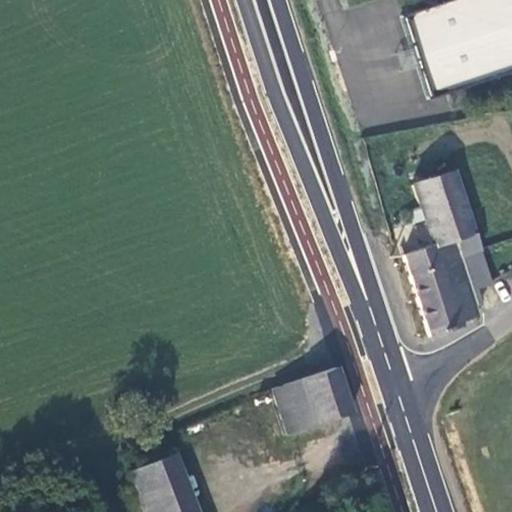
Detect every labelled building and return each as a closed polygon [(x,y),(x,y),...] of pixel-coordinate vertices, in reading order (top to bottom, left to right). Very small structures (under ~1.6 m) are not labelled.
[(511,0),(445,0),(402,14),(428,97),(511,70),(511,0)] [(478,288),(488,284),(478,251),(458,258),(453,239),(472,233),(452,169),(409,183),(417,208),(407,211),(411,223),(421,220),(430,247),(403,256),(427,337),(460,326),(459,322),(477,316),(474,306),(469,291),(478,288)] [(458,258),(478,251),(472,233),(453,239),(458,258)] [(482,303),(478,288),(469,291),(474,306),(482,303)] [(337,366),(276,387),(290,432),(353,411),(337,366)] [(144,511),(199,511),(176,450),(128,468),(138,497),(144,511)] [(126,511),(144,511),(138,497),(123,502),(126,511)]
